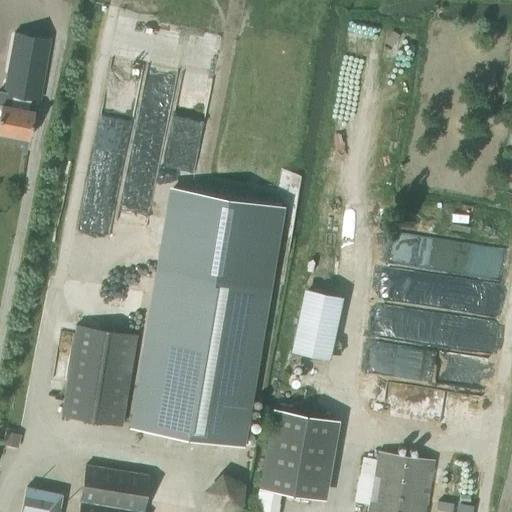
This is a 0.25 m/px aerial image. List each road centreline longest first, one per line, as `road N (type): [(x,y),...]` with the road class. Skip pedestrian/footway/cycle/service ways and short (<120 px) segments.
road 1 (track): [(336,511),(352,429),(488,451)]
road 2 (track): [(511,319),(488,451)]
